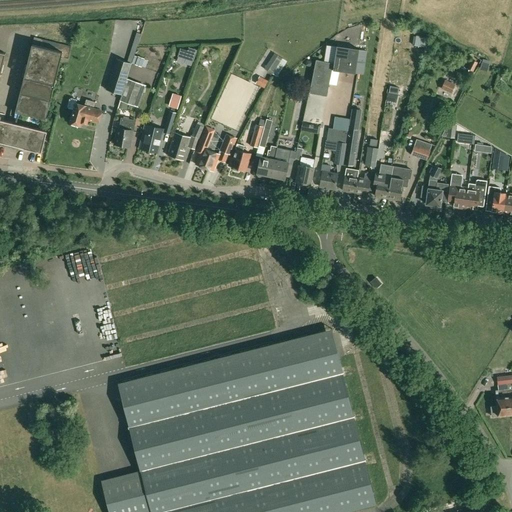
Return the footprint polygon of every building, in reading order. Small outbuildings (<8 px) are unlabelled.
[(137,24),(133,40),(144,42),(148,26),(137,24)] [(416,36),(414,46),(425,48),(426,38),(416,36)] [(32,44),(15,112),(45,120),(61,57),(68,59),(71,46),(34,37),(33,44),(32,44)] [(359,49),(337,46),(333,70),(356,74),(359,49)] [(178,57),(193,62),(197,50),(189,48),(188,51),(181,49),(178,57)] [(282,58),(274,52),(264,68),(272,73),(282,58)] [(116,58),(106,89),(122,94),(127,78),(132,63),(116,58)] [(327,96),(333,63),(316,60),(309,93),(327,96)] [(478,63),(473,60),(468,69),(473,71),(478,63)] [(268,81),(259,75),(255,83),(264,88),(268,81)] [(122,94),(120,100),(138,107),(146,85),(127,78),(122,94)] [(455,84),(445,80),(441,89),(451,93),(455,84)] [(395,94),(388,93),(386,100),(393,102),(395,94)] [(160,94),(157,107),(166,109),(169,96),(160,94)] [(175,94),(171,107),(177,109),(181,97),(175,94)] [(89,119),(98,122),(101,111),(93,109),(95,103),(86,101),(84,106),(76,104),(78,100),(71,98),(69,99),(67,106),(68,109),(74,110),(71,122),(73,123),(72,125),(78,126),(79,125),(81,125),(81,124),(87,125),(89,119)] [(176,113),(170,111),(166,124),(172,126),(176,113)] [(0,142),(42,153),(47,131),(0,120),(1,115),(0,114),(0,142)] [(351,115),(349,127),(359,129),(360,116),(351,115)] [(117,128),(114,144),(130,147),(132,130),(134,120),(121,118),(119,128),(117,128)] [(262,157),(272,121),(266,119),(256,156),(262,157)] [(456,123),(450,120),(442,135),(454,136),(456,123)] [(199,139),(204,127),(197,124),(192,136),(199,139)] [(250,146),(258,148),(264,126),(256,124),(250,146)] [(159,153),(164,130),(145,125),(139,148),(159,153)] [(359,129),(349,127),(345,150),(356,152),(359,129)] [(348,131),(329,128),(328,140),(338,142),(346,143),(348,131)] [(174,133),(167,156),(182,161),(187,147),(189,138),(175,133),(174,133)] [(457,142),(465,143),(466,134),(458,133),(457,142)] [(199,152),(195,164),(213,171),(219,155),(206,150),(211,138),(202,134),(196,151),(199,152)] [(225,134),(219,150),(228,153),(229,154),(236,138),(225,134)] [(431,146),(432,144),(427,142),(419,139),(416,139),(414,145),(411,155),(427,161),(430,150),(431,146)] [(338,142),(335,163),(343,164),(346,143),(338,142)] [(228,165),(231,166),(231,167),(233,167),(232,169),(238,171),(238,169),(246,171),(251,154),(243,152),(244,146),(237,144),(235,149),(236,149),(233,158),(231,157),(228,165)] [(266,178),(266,176),(271,177),(274,160),(277,146),(271,145),(270,150),(268,150),(266,158),(261,157),(257,174),(258,174),(258,176),(259,178),(264,179),(266,178)] [(376,167),(378,148),(368,147),(365,166),(376,167)] [(311,185),(314,168),(299,165),(301,159),(303,149),(297,148),(295,158),(291,178),(296,179),(296,182),(311,185)] [(493,161),(504,163),(505,156),(494,154),(493,161)] [(286,177),(291,178),(295,158),(289,157),(288,163),(274,160),(271,177),(285,180),(286,177)] [(379,197),(388,199),(390,183),(392,174),(393,166),(393,165),(381,163),(380,173),(376,172),(374,180),(378,181),(375,196),(379,197)] [(329,166),(324,165),(323,172),(321,184),(327,185),(327,188),(335,189),(337,174),(328,173),(329,166)] [(437,178),(442,169),(435,165),(430,175),(437,178)] [(400,200),(403,186),(407,186),(408,178),(410,178),(412,169),(402,168),(402,170),(393,168),(394,166),(393,166),(392,174),(390,183),(388,199),(396,200),(396,199),(400,200)] [(346,192),(355,193),(358,177),(351,176),(352,171),(346,170),(342,190),(346,191),(346,192)] [(355,193),(356,194),(363,195),(363,194),(367,194),(370,174),(365,173),(364,178),(358,177),(355,193)] [(454,207),(465,209),(468,188),(461,188),(463,178),(461,175),(452,175),(449,204),(455,204),(454,207)] [(439,207),(439,206),(441,206),(442,201),(447,202),(448,191),(443,191),(443,190),(436,190),(437,181),(430,180),(429,186),(423,185),(421,196),(428,197),(427,204),(433,205),(432,207),(439,207)] [(469,183),(468,188),(465,209),(477,210),(477,206),(484,207),(487,181),(478,180),(476,182),(475,184),(469,183)] [(493,212),(503,214),(506,194),(501,193),(501,190),(499,188),(490,187),(487,207),(493,208),(493,212)] [(511,194),(506,194),(503,214),(511,214),(511,194)] [(371,269),(366,274),(371,280),(377,275),(371,269)] [(53,298),(74,296),(73,286),(67,286),(67,281),(46,283),(47,291),(52,290),(53,298)] [(318,294),(324,287),(319,283),(313,289),(318,294)] [(75,310),(80,310),(81,316),(75,317),(77,334),(89,333),(86,301),(74,302),(75,310)] [(87,372),(107,369),(105,359),(85,362),(87,372)] [(342,373),(129,426),(140,472),(150,511),(344,511),(376,504),(342,373)] [(506,416),(511,415),(510,405),(511,405),(508,383),(498,384),(499,398),(497,398),(498,407),(491,407),(492,417),(506,416)] [(54,471),(41,496),(71,511),(97,511),(105,498),(54,471)] [(150,511),(140,472),(102,482),(109,511),(150,511)]
